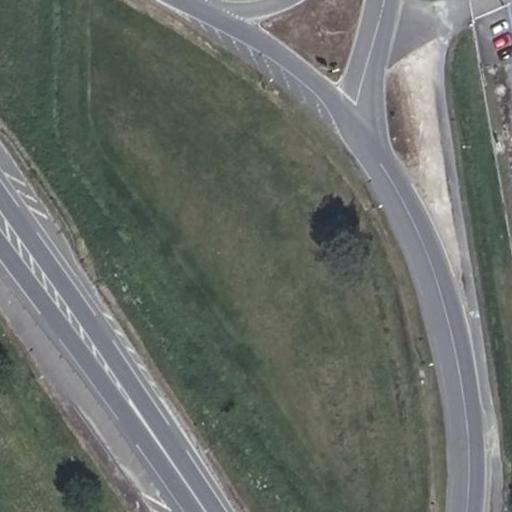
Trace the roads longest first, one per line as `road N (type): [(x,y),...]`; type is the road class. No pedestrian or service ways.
road 1 (primary): [(470,511),(463,388),(436,268),(402,190),(353,122)]
road 2 (primary): [(188,509),(98,336),(0,190)]
road 3 (primary): [(0,247),(188,509)]
road 4 (primary): [(353,122),(221,20)]
road 5 (tertiary): [(353,122),(385,0)]
